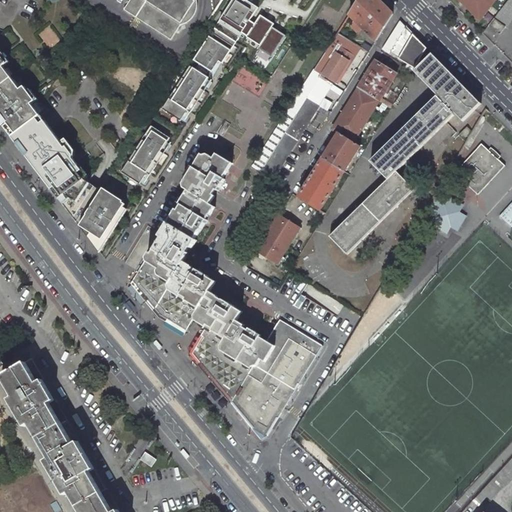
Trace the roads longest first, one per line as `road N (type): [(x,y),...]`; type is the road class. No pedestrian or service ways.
road 1 (residential): [(407,0),(232,271),(340,334),(275,447)]
road 2 (secondary): [(278,511),(0,162)]
road 3 (secondary): [(0,202),(251,511)]
road 4 (tertiary): [(412,0),(511,102)]
